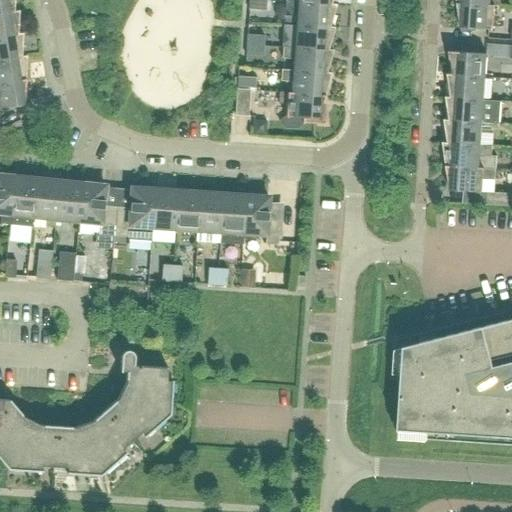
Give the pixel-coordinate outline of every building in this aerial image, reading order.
[(0,0),(0,14),(13,12),(13,11),(13,0),(0,0)] [(265,11),(266,1),(254,0),(248,0),(248,10),(265,11)] [(297,3),(296,25),(329,28),(329,27),(335,4),(330,4),(330,5),(297,3)] [(493,30),(495,6),(457,4),(461,30),(476,31),(477,29),(493,30)] [(0,14),(0,37),(17,35),(17,34),(18,11),(13,11),(13,12),(0,14)] [(334,27),(329,27),(329,28),(296,25),(294,48),(327,50),(334,27)] [(22,33),(17,34),(17,35),(0,37),(0,60),(21,57),(21,56),(22,33)] [(247,35),(246,45),(263,46),(264,36),(247,35)] [(262,56),(263,46),(246,45),(245,55),(262,56)] [(294,59),(293,71),(326,73),(326,72),(332,50),(327,50),(294,48),(282,47),(282,58),(294,59)] [(453,75),(485,78),(487,54),(449,52),(453,75)] [(26,56),(21,56),(21,57),(0,60),(0,83),(25,80),(26,56)] [(292,82),(292,93),(291,94),(324,96),(331,73),(326,72),(326,73),(293,71),(281,70),(280,81),(292,82)] [(484,100),(485,78),(453,75),(448,74),(451,97),(451,98),(484,100)] [(255,88),(255,78),(238,77),(237,87),(255,88)] [(24,106),(25,80),(0,83),(0,107),(8,106),(9,109),(24,106)] [(236,89),(235,115),(248,116),(249,90),(236,89)] [(322,105),(324,96),(291,94),(292,93),(279,92),(278,103),(286,104),(285,116),(279,121),(284,127),(296,128),(302,123),(325,124),(322,105)] [(484,101),(484,100),(451,98),(451,97),(446,97),(450,120),(450,121),(482,123),(482,124),(499,125),(501,102),(484,101)] [(450,121),(450,120),(445,120),(448,143),(448,144),(481,146),(482,124),(482,123),(450,121)] [(443,143),(447,166),(479,168),(484,168),(484,169),(496,170),(497,156),(492,156),(493,147),(481,146),(448,144),(448,143),(443,143)] [(496,180),(496,170),(484,169),(484,168),(479,168),(447,166),(450,190),(483,192),(483,180),(496,180)] [(0,224),(9,225),(14,178),(0,175),(0,214),(1,214),(0,222),(0,224)] [(33,217),(36,181),(21,177),(20,180),(14,178),(9,225),(32,227),(33,217)] [(55,220),(59,183),(43,179),(43,182),(36,181),(33,217),(46,219),(45,226),(54,227),(55,220)] [(59,183),(55,220),(78,222),(82,185),(66,182),(66,184),(59,183)] [(100,233),(114,234),(116,210),(103,208),(105,188),(89,184),(88,187),(82,185),(78,222),(79,222),(78,234),(89,235),(92,231),(100,231),(100,233)] [(151,228),(154,191),(147,192),(147,189),(130,190),(129,211),(116,210),(114,234),(128,235),(128,239),(151,240),(152,228),(151,228)] [(151,228),(152,228),(174,230),(177,193),(170,193),(170,190),(154,191),(151,228)] [(177,193),(174,230),(196,231),(197,231),(199,194),(193,195),(193,192),(177,193)] [(511,193),(487,192),(486,205),(511,207),(511,204),(511,193)] [(196,241),(219,242),(222,196),(215,196),(215,194),(199,194),(197,231),(196,231),(196,241)] [(242,234),(245,197),(238,198),(238,195),(222,196),(219,242),(242,244),(243,234),(242,234)] [(242,234),(243,234),(265,236),(265,245),(278,245),(280,220),(267,219),(268,199),(261,199),(261,197),(245,197),(242,234)] [(284,220),(285,202),(275,202),(274,220),(284,220)] [(37,262),(51,263),(52,251),(38,250),(37,262)] [(59,252),(56,280),(72,282),(75,254),(59,252)] [(14,278),(15,261),(5,260),(4,277),(14,278)] [(161,282),(171,282),(172,265),(162,265),(161,282)] [(182,266),(172,265),(171,282),(181,283),(182,266)] [(206,285),(216,285),(217,268),(207,268),(206,285)] [(227,269),(217,268),(216,285),(226,286),(227,269)] [(255,270),(241,269),(240,286),(254,287),(255,270)] [(95,283),(110,284),(111,271),(96,270),(95,283)] [(511,319),(405,347),(403,376),(414,377),(414,385),(402,385),(399,430),(511,437),(511,319)] [(120,356),(120,357),(119,372),(125,372),(125,383),(117,399),(91,422),(74,427),(39,425),(23,417),(9,400),(0,399),(0,460),(3,464),(7,461),(15,465),(15,470),(41,472),(42,466),(66,468),(66,473),(93,475),(93,470),(102,467),(105,471),(125,453),(122,449),(140,433),(144,437),(164,419),(161,416),(165,407),(170,408),(171,381),(166,380),(167,367),(149,366),(133,365),(134,358),(134,356),(133,355),(133,354),(132,353),(131,352),(129,351),(128,351),(127,351),(125,351),(124,351),(123,352),(122,353),(121,354),(120,356)] [(283,447),(283,437),(256,437),(256,446),(283,447)]
